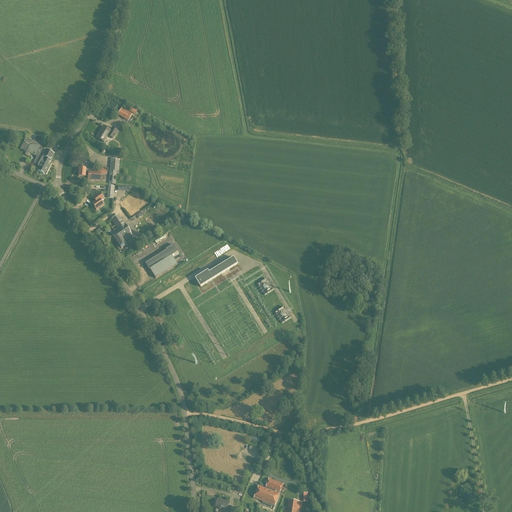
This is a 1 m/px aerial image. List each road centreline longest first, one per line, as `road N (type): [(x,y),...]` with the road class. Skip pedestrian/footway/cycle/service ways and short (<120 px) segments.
road 1 (unclassified): [(193,511),(172,368),(57,184)]
road 2 (track): [(511,378),(316,430),(277,432),(184,413)]
road 3 (unclassified): [(57,184),(60,160),(96,94),(123,0)]
road 4 (track): [(0,412),(184,413)]
